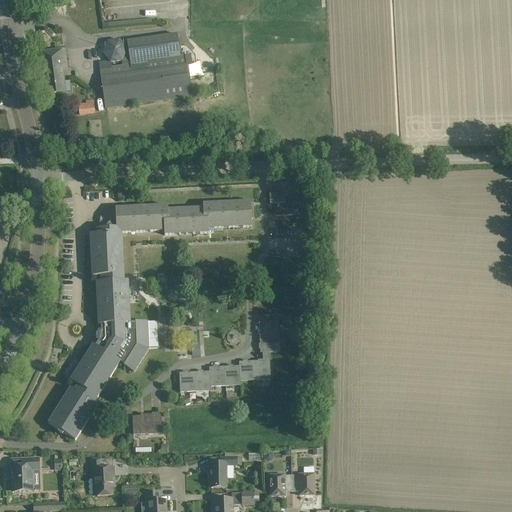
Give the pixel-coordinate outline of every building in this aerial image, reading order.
[(152,23),(152,19),(103,23),(104,28),(152,23)] [(180,56),(177,35),(127,42),(129,57),(124,58),(123,62),(123,66),(130,65),(130,66),(100,70),(106,109),(192,97),(186,56),(180,56)] [(127,50),(119,41),(108,42),(103,54),(110,63),(122,61),(127,50)] [(67,68),(65,50),(42,53),(47,96),(56,94),(56,95),(57,95),(65,93),(61,69),(67,68)] [(95,113),(94,104),(78,106),(79,115),(95,113)] [(285,202),(285,194),(269,194),(270,206),(274,205),(275,217),(293,217),(293,202),(285,202)] [(106,215),(102,220),(105,222),(105,230),(103,230),(104,235),(105,234),(105,238),(108,238),(108,234),(122,234),(164,232),(164,236),(174,236),(174,233),(192,232),(193,235),(195,235),(194,232),(200,232),(200,234),(209,234),(209,227),(214,227),(214,230),(223,229),(223,226),(228,226),(228,229),(237,228),(237,226),(242,225),(243,228),(252,228),(251,219),(254,219),(253,202),(203,205),(203,209),(168,211),(168,207),(115,209),(115,213),(105,213),(105,215),(106,215)] [(124,276),(122,234),(108,234),(108,238),(105,238),(105,234),(104,235),(103,230),(105,230),(105,222),(102,220),(100,220),(100,234),(90,235),(92,277),(97,277),(98,283),(96,283),(98,326),(101,326),(101,333),(99,341),(95,347),(93,345),(70,382),(78,386),(75,391),(71,389),(48,424),(59,432),(58,434),(62,437),(64,434),(75,442),(98,406),(93,403),(97,398),(97,399),(120,363),(124,366),(134,373),(148,350),(149,349),(147,322),(135,322),(135,323),(130,323),(128,281),(123,282),(123,276),(124,276)] [(259,323),(259,339),(278,338),(278,322),(259,323)] [(278,338),(259,339),(260,354),(262,354),(269,353),(279,353),(278,338)] [(263,362),(254,362),(255,381),(270,380),(269,353),(262,354),(263,362)] [(239,367),(240,382),(255,381),(254,362),(239,363),(239,367)] [(240,382),(239,367),(224,368),(225,387),(240,386),(240,382)] [(209,372),(210,387),(225,387),(224,368),(209,368),(209,372)] [(210,387),(209,372),(194,373),(195,392),(210,392),(210,387)] [(195,392),(194,373),(179,374),(180,393),(195,392)] [(152,415),(144,416),(144,417),(132,417),(133,436),(134,436),(134,434),(147,434),(147,435),(163,435),(162,424),(152,424),(152,415)] [(237,459),(237,458),(230,458),(220,459),(221,465),(209,465),(210,489),(220,488),(227,488),(226,467),(241,467),(241,459),(237,459)] [(39,473),(39,459),(21,460),(22,467),(11,468),(12,493),(22,492),(31,492),(30,483),(33,483),(33,473),(39,473)] [(101,469),(101,460),(90,461),(90,470),(93,470),(93,479),(96,478),(97,497),(103,497),(113,496),(112,478),(114,478),(114,479),(114,468),(101,469)] [(292,476),(292,493),(299,493),(299,497),(315,496),(314,486),(314,475),(314,468),(304,469),(304,475),(299,475),(299,476),(292,476)] [(292,493),(292,476),(285,476),(270,476),(270,487),(270,497),(285,497),(285,493),(292,493)] [(254,506),(258,506),(258,493),(255,493),(242,494),(242,506),(254,506)] [(160,501),(159,494),(145,494),(145,502),(150,502),(150,511),(166,511),(166,501),(160,501)] [(232,511),(232,500),(212,501),(212,502),(215,501),(215,511),(232,511)]
